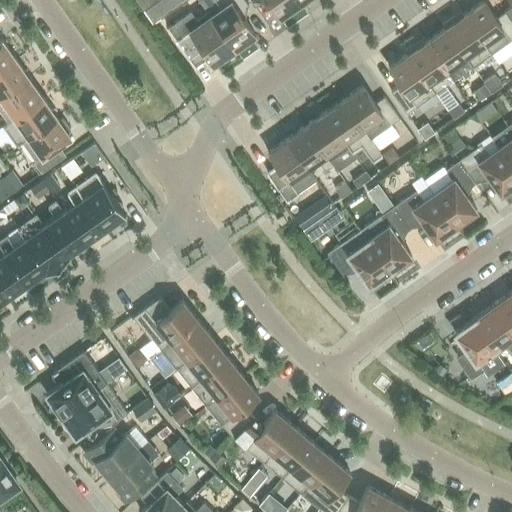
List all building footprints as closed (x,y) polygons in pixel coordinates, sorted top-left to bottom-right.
[(186,0),(157,0),(143,10),(152,22),(163,14),(164,11),(160,5),(165,1),(170,8),(173,9),(186,0)] [(199,0),(207,10),(236,51),(249,42),(246,38),(254,33),(238,11),(248,4),(245,0),(199,0)] [(301,5),(297,0),(251,0),(252,1),(253,0),(266,0),(277,16),(285,11),(287,15),(301,5)] [(511,37),(511,21),(504,11),(495,18),(482,0),(463,14),(491,53),(511,37)] [(236,51),(207,10),(195,18),(190,10),(167,26),(190,59),(203,50),(212,62),(219,57),(222,61),(236,51)] [(442,24),(444,27),(465,56),(472,66),(491,53),(463,14),(455,19),(453,16),(442,24)] [(465,56),(444,27),(426,40),(453,79),(462,73),(454,63),(465,56)] [(0,69),(15,58),(1,38),(0,39),(0,69)] [(404,50),(407,53),(435,92),(453,79),(426,40),(418,45),(416,42),(404,50)] [(435,92),(407,53),(388,66),(400,84),(390,91),(406,113),(435,92)] [(15,58),(0,69),(0,97),(29,78),(15,58)] [(484,83),(490,92),(502,84),(494,73),(482,81),(484,83)] [(42,97),(29,78),(0,97),(0,110),(7,121),(8,121),(42,97)] [(490,92),(484,83),(473,90),(480,99),(490,92)] [(362,85),(342,98),(370,138),(399,117),(384,95),(374,102),(362,85)] [(8,121),(7,121),(2,124),(17,145),(22,141),(21,141),(56,116),(42,97),(8,121)] [(324,112),(348,147),(351,151),(361,144),(372,160),(381,154),(381,153),(370,138),(342,98),(324,112)] [(453,118),(463,111),(457,101),(447,109),(453,118)] [(496,110),(490,101),(474,113),(480,122),(496,110)] [(348,147),(324,112),(305,125),(326,154),(330,160),(348,147)] [(40,172),(60,158),(53,148),(70,136),(68,133),(70,128),(63,118),(57,118),(56,116),(21,141),(22,141),(35,160),(33,161),(40,172)] [(424,139),(434,132),(434,131),(427,121),(417,129),(424,139)] [(511,122),(503,129),(509,138),(498,145),(511,165),(511,122)] [(305,125),(286,138),(307,167),(317,159),(324,170),(333,164),(330,160),(326,154),(305,125)] [(452,128),(442,136),(454,152),(464,144),(452,128)] [(315,179),(307,167),(286,138),(267,151),(276,164),(267,170),(263,163),(262,164),(286,199),(315,179)] [(511,184),(511,165),(498,145),(487,153),(481,145),(459,160),(474,181),(485,173),(500,193),(511,184)] [(391,146),(381,153),(381,154),(388,164),(399,156),(391,146)] [(81,169),(73,157),(60,165),(69,178),(81,169)] [(474,181),(459,160),(446,169),(452,177),(432,191),(455,225),(477,210),(462,189),(474,181)] [(359,184),(370,177),(363,168),(353,175),(349,178),(355,186),(359,183),(359,184)] [(95,171),(75,185),(104,227),(124,213),(120,207),(122,204),(114,198),(95,171)] [(59,186),(50,173),(41,179),(51,192),(59,186)] [(0,200),(9,194),(4,186),(0,180),(0,200)] [(12,180),(4,186),(9,194),(18,188),(17,187),(12,180)] [(48,191),(40,180),(29,188),(37,199),(48,191)] [(341,197),(351,190),(345,181),(334,188),(341,197)] [(104,227),(75,185),(67,191),(74,202),(63,210),(85,241),(104,227)] [(415,191),(394,206),(408,227),(420,219),(434,239),(455,225),(432,191),(421,199),(415,191)] [(21,193),(13,198),(18,205),(21,205),(27,201),(21,193)] [(301,227),(333,205),(333,204),(325,193),(325,194),(293,216),(301,227)] [(55,215),(43,223),(67,256),(69,255),(67,253),(85,241),(63,210),(55,199),(47,205),(55,215)] [(387,223),(367,237),(390,271),(411,256),(397,235),(408,227),(394,206),(381,215),(387,223)] [(67,256),(43,223),(36,213),(17,226),(24,237),(47,270),(67,256)] [(282,215),(276,219),(280,226),(286,221),(282,215)] [(302,228),(302,229),(310,240),(323,230),(316,220),(315,219),(302,228)] [(5,234),(0,237),(0,244),(27,282),(44,269),(45,271),(47,270),(24,237),(13,245),(5,234)] [(390,271),(367,237),(356,245),(350,237),(328,252),(343,273),(355,265),(369,285),(389,271),(390,271)] [(27,282),(0,244),(0,285),(7,295),(9,294),(12,297),(22,290),(20,287),(27,282)] [(511,293),(510,291),(492,304),(511,333),(511,293)] [(160,348),(197,318),(182,299),(163,314),(153,302),(161,297),(160,295),(130,316),(131,317),(132,317),(150,339),(151,337),(160,348)] [(511,351),(511,333),(492,304),(473,317),(495,348),(505,341),(511,351)] [(495,348),(473,317),(464,324),(465,324),(454,332),(467,350),(457,357),(471,376),(482,368),(476,361),(486,354),(486,355),(495,348)] [(212,337),(197,318),(160,348),(175,367),(212,337)] [(212,337),(175,367),(190,386),(227,356),(212,337)] [(136,368),(147,359),(138,348),(127,356),(136,368)] [(60,414),(106,382),(83,350),(52,371),(53,372),(61,367),(68,377),(45,393),(60,414)] [(242,374),(227,356),(190,386),(205,404),(242,374)] [(511,387),(511,375),(510,372),(495,381),(503,394),(511,387)] [(242,374),(205,404),(220,422),(220,423),(232,435),(252,415),(242,406),(258,394),(242,374)] [(127,412),(106,382),(60,414),(62,416),(61,421),(63,425),(66,427),(70,428),(75,434),(97,418),(104,428),(127,412)] [(163,385),(152,392),(161,404),(163,407),(173,399),(166,389),(165,390),(163,385)] [(155,409),(147,397),(132,408),(140,419),(155,409)] [(183,404),(170,414),(179,425),(192,415),(183,404)] [(252,415),(232,435),(244,447),(245,446),(263,461),(293,425),(274,409),(261,425),(252,415)] [(293,425),(263,461),(281,477),(312,440),(293,425)] [(107,473),(137,447),(124,432),(121,435),(113,426),(83,451),(91,461),(94,458),(107,473)] [(168,450),(176,459),(188,448),(180,440),(168,450)] [(330,455),(312,440),(281,477),(300,492),(330,455)] [(208,443),(202,449),(208,455),(215,449),(208,443)] [(137,447),(107,473),(120,489),(117,491),(124,500),(154,475),(146,466),(150,463),(137,447)] [(216,449),(209,456),(218,466),(226,459),(216,449)] [(330,455),(300,492),(318,507),(317,508),(322,511),(335,511),(347,495),(336,487),(349,471),(330,455)] [(0,498),(18,486),(0,460),(0,498)] [(175,467),(168,473),(177,482),(184,476),(175,467)] [(174,511),(182,504),(174,495),(182,487),(177,482),(168,473),(166,470),(147,488),(156,497),(140,511),(174,511)] [(249,478),(241,488),(251,497),(260,488),(255,484),(249,478)] [(358,502),(347,495),(335,511),(380,511),(389,497),(367,485),(358,502)] [(282,511),(288,505),(268,489),(258,502),(269,511),(282,511)] [(408,511),(410,508),(389,497),(380,511),(408,511)] [(241,498),(233,507),(238,511),(248,511),(252,508),(241,498)] [(182,504),(174,511),(213,511),(203,501),(195,509),(186,500),(182,504)]
